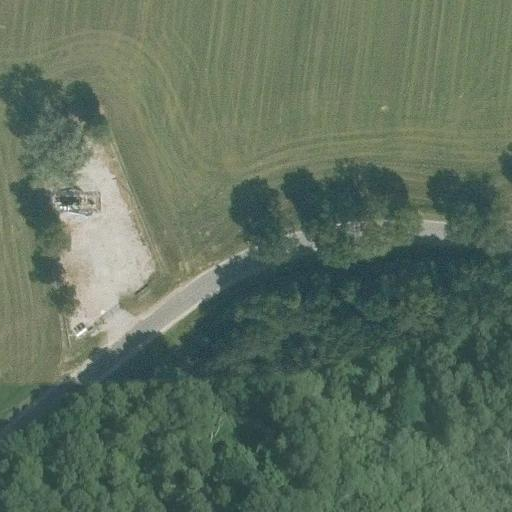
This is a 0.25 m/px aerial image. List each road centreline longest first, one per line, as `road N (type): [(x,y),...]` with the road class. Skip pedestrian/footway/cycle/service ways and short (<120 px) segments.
road 1 (unclassified): [(511,243),(431,227),(309,235),(197,288),(0,451)]
road 2 (track): [(197,288),(233,418),(277,511)]
